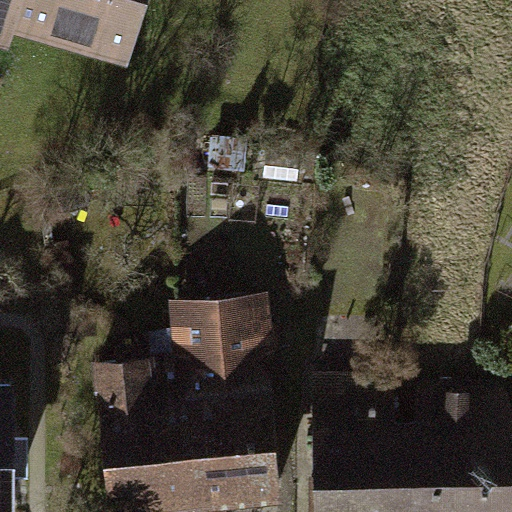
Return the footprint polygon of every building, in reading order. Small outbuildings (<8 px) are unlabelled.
[(0,0),(0,11),(3,0),(13,0),(126,35),(137,0),(0,0)] [(179,348),(192,511),(267,511),(296,510),(280,291),(177,298),(179,348)] [(91,356),(104,511),(192,511),(179,348),(91,356)] [(430,511),(511,511),(511,368),(430,369),(430,511)] [(321,511),(430,511),(430,369),(321,369),(321,511)] [(0,503),(11,503),(11,384),(0,384),(0,503)]
